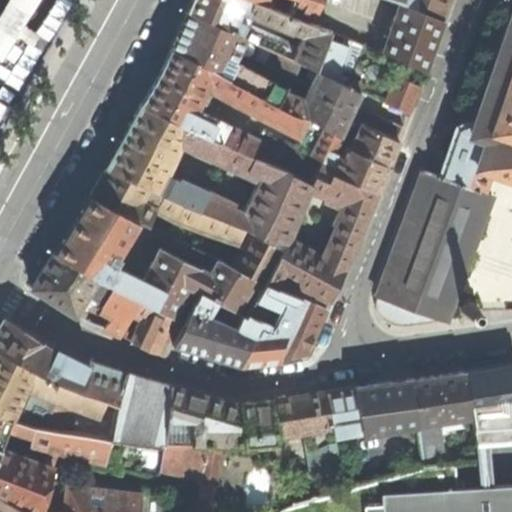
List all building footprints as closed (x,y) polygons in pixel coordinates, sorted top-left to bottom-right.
[(13,0),(0,21),(0,67),(41,0),(13,0)] [(191,0),(187,10),(244,36),(261,44),(283,54),(288,43),(235,18),(238,10),(291,32),(292,30),(301,34),(293,58),(302,63),(314,69),(328,29),(312,23),(290,14),(263,2),(257,0),(191,0)] [(312,23),(320,0),(257,0),(263,2),(263,0),(295,0),(290,14),(312,23)] [(410,322),(447,317),(492,194),(480,190),(487,171),(511,179),(511,0),(504,0),(506,3),(511,5),(511,8),(472,124),(467,122),(457,126),(440,175),(424,169),(386,270),(389,271),(379,297),(378,304),(380,311),(384,316),(395,321),(402,322),(410,322)] [(394,0),(397,1),(442,20),(448,0),(394,0)] [(442,20),(397,1),(378,49),(426,69),(437,35),(442,20)] [(227,77),(276,102),(284,88),(233,62),(244,36),(187,10),(179,27),(170,48),(227,77)] [(371,47),(328,29),(314,69),(407,114),(412,100),(418,85),(355,58),(359,48),(369,52),(371,47)] [(261,44),(254,57),(295,77),(302,63),(293,58),(283,54),(261,44)] [(338,137),(276,102),(227,77),(170,48),(157,76),(140,104),(186,127),(186,128),(247,156),(311,184),(315,176),(316,172),(322,160),(323,159),(330,162),(338,142),(336,141),(338,137)] [(284,88),(276,102),(338,137),(358,94),(316,73),(304,98),(284,88)] [(461,96),(452,92),(445,114),(450,125),(461,96)] [(167,171),(179,143),(186,128),(186,127),(140,104),(124,132),(105,167),(159,190),(167,171)] [(403,126),(372,111),(367,125),(398,140),(400,133),(403,126)] [(393,154),(398,140),(367,125),(362,123),(349,149),(345,147),(345,146),(340,143),(331,168),(327,167),(328,163),(322,160),(316,172),(318,173),(317,175),(332,182),(335,172),(378,191),(383,179),(393,154)] [(243,227),(250,231),(280,247),(278,251),(281,252),(337,283),(367,216),(378,191),(335,172),(332,182),(317,175),(316,177),(315,176),(311,184),(247,156),(186,128),(179,143),(258,180),(243,211),(232,206),(234,202),(208,190),(199,209),(243,227)] [(97,180),(89,194),(137,219),(144,222),(145,220),(217,256),(217,258),(231,266),(232,264),(262,281),(263,280),(278,251),(280,247),(250,231),(237,256),(176,226),(173,227),(148,215),(154,205),(176,216),(175,217),(238,241),(243,227),(199,209),(159,190),(105,167),(97,180)] [(199,209),(208,190),(167,171),(159,190),(199,209)] [(71,223),(54,251),(96,277),(138,299),(180,320),(185,313),(176,308),(189,285),(198,290),(199,288),(215,297),(237,310),(253,279),(231,266),(217,258),(209,272),(159,246),(143,279),(114,264),(115,263),(107,258),(114,246),(119,248),(137,219),(89,194),(71,223)] [(43,268),(32,285),(34,289),(73,313),(83,318),(86,311),(77,306),(86,291),(102,301),(100,305),(114,312),(103,327),(111,330),(119,334),(130,313),(138,299),(96,277),(54,251),(43,268)] [(334,291),(336,285),(280,254),(265,281),(276,285),(281,273),(330,300),(334,291)] [(259,360),(278,357),(281,342),(300,298),(264,282),(255,297),(278,307),(271,323),(259,318),(258,319),(238,362),(240,362),(259,360)] [(188,347),(205,352),(222,319),(209,313),(215,297),(199,288),(198,290),(185,313),(180,320),(171,342),(188,347)] [(316,331),(326,309),(301,297),(300,298),(281,342),(278,357),(305,353),(316,331)] [(165,354),(171,342),(180,320),(138,299),(130,313),(141,319),(131,339),(145,346),(165,354)] [(221,357),(238,362),(258,319),(244,312),(243,314),(240,313),(234,324),(222,319),(205,352),(221,357)] [(1,333),(0,334),(0,350),(38,373),(82,390),(91,361),(50,341),(9,320),(1,333)] [(0,413),(11,419),(26,388),(99,414),(104,400),(82,390),(38,373),(0,350),(0,413)] [(462,367),(462,371),(469,415),(475,440),(511,438),(511,359),(486,364),(462,367)] [(107,366),(91,361),(82,390),(104,400),(117,403),(126,372),(107,366)] [(429,376),(410,378),(417,423),(415,423),(421,462),(435,460),(434,457),(441,456),(436,420),(469,415),(462,371),(429,376)] [(126,372),(117,403),(111,436),(163,442),(164,441),(169,385),(146,378),(126,372)] [(408,377),(352,385),(360,430),(388,426),(389,428),(415,423),(408,377)] [(201,394),(169,385),(164,441),(226,443),(242,441),(241,434),(239,404),(235,404),(201,394)] [(325,390),(333,436),(360,430),(352,385),(338,387),(325,390)] [(298,395),(271,399),(274,436),(303,431),(311,473),(320,472),(320,473),(327,471),(327,470),(339,469),(333,436),(325,390),(298,395)] [(111,436),(117,403),(104,400),(99,414),(97,425),(78,421),(77,431),(111,438),(111,436)] [(254,402),(239,404),(241,434),(254,434),(255,442),(273,441),(270,401),(254,402)] [(0,413),(0,447),(1,448),(7,431),(11,419),(0,413)] [(33,425),(11,419),(7,431),(31,438),(33,425)] [(30,444),(106,461),(110,439),(33,425),(31,438),(30,444)] [(162,470),(200,479),(204,447),(165,446),(162,470)] [(1,448),(0,447),(0,495),(35,511),(39,511),(53,467),(1,448)] [(214,499),(220,448),(204,447),(200,479),(199,498),(214,499)] [(384,496),(459,491),(455,457),(435,460),(421,462),(416,462),(283,505),(271,511),(365,511),(365,508),(384,507),(384,496)] [(61,511),(139,511),(142,492),(65,483),(61,511)] [(511,511),(511,487),(459,491),(384,496),(384,507),(365,508),(365,511),(511,511)] [(46,511),(42,511),(35,511),(0,495),(0,511),(61,511),(46,511)] [(214,499),(199,498),(191,497),(188,511),(227,511),(213,511),(214,499)]
